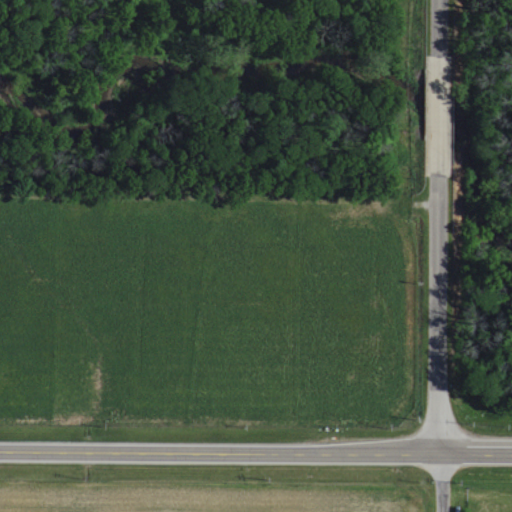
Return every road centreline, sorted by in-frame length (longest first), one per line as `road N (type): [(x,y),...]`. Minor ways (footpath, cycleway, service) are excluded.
road 1 (residential): [(432,511),(435,0)]
road 2 (secondary): [(511,453),(0,450)]
